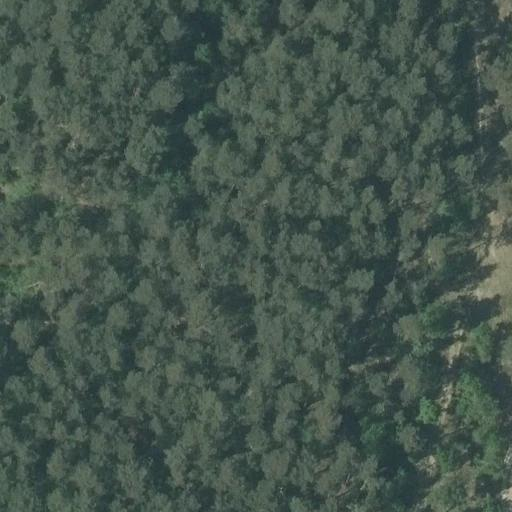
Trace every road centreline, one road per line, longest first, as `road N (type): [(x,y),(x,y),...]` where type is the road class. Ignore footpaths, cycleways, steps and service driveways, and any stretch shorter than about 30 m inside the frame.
road 1 (track): [(417,511),(490,194),(478,0)]
road 2 (track): [(153,511),(101,476),(0,356)]
